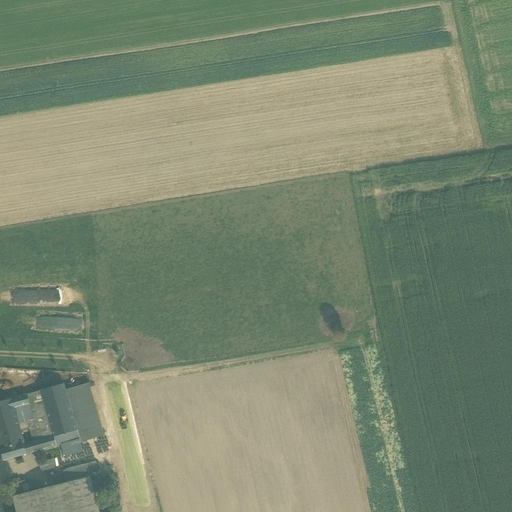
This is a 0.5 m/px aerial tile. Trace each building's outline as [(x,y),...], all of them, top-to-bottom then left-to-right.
[(77,430),(79,439),(80,443),(103,437),(89,382),(66,390),(77,430)] [(40,391),(53,436),(53,437),(54,437),(77,430),(66,390),(64,384),(40,391)] [(29,429),(33,442),(53,436),(40,391),(27,395),(29,404),(25,405),(29,418),(18,421),(21,431),(29,429)] [(0,440),(22,435),(21,431),(18,421),(14,409),(25,405),(29,404),(27,395),(0,402),(0,440)] [(29,418),(25,405),(14,409),(18,421),(29,418)] [(54,437),(56,446),(79,439),(77,430),(54,437)] [(22,435),(0,440),(0,448),(3,461),(26,455),(23,445),(23,443),(24,443),(22,435)] [(56,446),(54,437),(53,437),(53,436),(33,442),(23,445),(26,455),(56,446)] [(54,468),(52,460),(40,463),(42,471),(54,468)] [(99,472),(96,463),(63,471),(63,472),(58,474),(59,479),(56,479),(58,485),(90,477),(99,472)] [(98,511),(90,477),(58,485),(25,494),(13,497),(16,511),(98,511)] [(10,489),(13,497),(25,494),(23,485),(10,489)]
